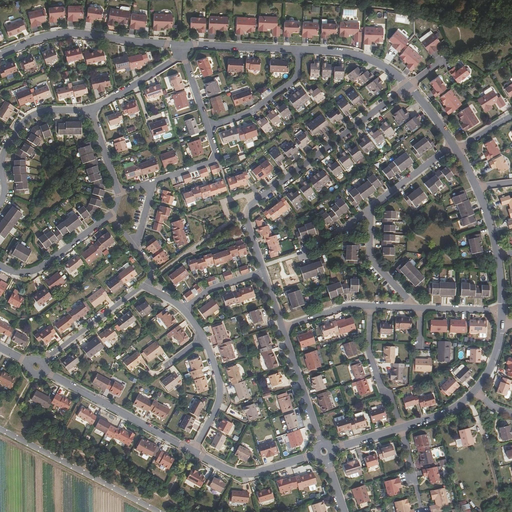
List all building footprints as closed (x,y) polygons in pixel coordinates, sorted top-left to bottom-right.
[(64,16),(64,6),(58,7),(58,6),(53,6),(54,7),(49,7),(50,22),(56,21),(56,18),(56,16),(58,16),(64,16)] [(83,17),(83,6),(68,6),(68,20),(75,20),(75,17),(77,17),(83,17)] [(101,18),(103,9),(97,8),(93,7),(93,8),(88,7),(86,21),(93,22),(93,19),(93,17),(95,17),(101,18)] [(127,23),(129,10),(110,8),(108,24),(115,25),(115,22),(119,22),(122,23),(127,23)] [(46,20),(43,9),(28,12),(32,26),(38,25),(38,22),(40,21),(46,20)] [(145,27),(147,15),(132,13),(130,27),(136,28),(137,25),(140,26),(145,27)] [(172,27),(173,14),(154,13),(153,30),(160,30),(160,27),(164,27),(167,27),(172,27)] [(227,30),(228,17),(209,16),(208,32),(216,33),(216,29),(219,29),(222,30),(227,30)] [(277,26),(277,17),(259,16),(258,30),(267,31),(267,28),(273,28),(273,35),(279,35),(280,28),(277,28),(277,26)] [(205,32),(206,18),(201,18),(201,17),(196,17),(196,18),(190,17),(190,27),(197,27),(199,27),(199,29),(198,32),(205,32)] [(255,31),(256,18),(237,17),(236,34),(243,34),(243,30),(247,31),(250,31),(255,31)] [(18,21),(5,27),(9,36),(21,31),(18,21)] [(299,32),(299,22),(294,22),(294,21),(289,21),(289,22),(284,22),(284,36),(290,36),(290,33),(291,31),(293,31),(299,32)] [(318,34),(318,23),(303,22),(302,36),(309,37),(309,34),(312,34),(318,34)] [(358,31),(359,22),(340,22),(340,36),(348,36),(348,34),(354,34),(354,41),(361,41),(361,34),(358,34),(358,31)] [(336,33),(337,24),(331,24),(331,23),(327,23),(322,23),(321,37),(328,38),(328,35),(328,33),(330,33),(336,33)] [(383,41),(383,28),(365,27),(364,44),(371,44),(371,41),(375,41),(378,41),(383,41)] [(408,40),(410,39),(398,29),(397,31),(408,40)] [(408,41),(396,30),(389,39),(394,43),(396,45),(394,47),(399,52),(408,41)] [(436,45),(441,42),(434,33),(421,42),(430,54),(435,49),(434,47),(436,45)] [(412,70),(422,58),(408,46),(400,56),(403,59),(406,61),(408,63),(406,66),(412,70)] [(80,47),(65,51),(67,61),(83,58),(80,47)] [(58,59),(54,49),(52,48),(50,49),(50,50),(46,52),(42,53),(46,64),(58,59)] [(106,59),(103,50),(103,49),(98,50),(98,51),(94,52),(89,53),(89,50),(84,51),(87,64),(106,59)] [(128,57),(127,54),(123,55),(123,56),(114,58),(116,69),(130,66),(128,57)] [(144,65),(142,54),(128,57),(130,66),(131,69),(135,68),(134,67),(144,65)] [(32,56),(22,60),(26,69),(36,65),(32,56)] [(213,74),(207,58),(198,61),(202,73),(204,77),(213,74)] [(239,60),(228,59),(227,72),(242,72),(243,59),(239,59),(239,60)] [(260,70),(260,60),(254,60),(251,60),(251,59),(246,59),(246,68),(250,68),(250,70),(260,70)] [(286,72),(286,62),(283,62),(281,62),(281,61),(270,60),(270,71),(286,72)] [(17,71),(13,61),(9,63),(9,64),(7,65),(2,66),(3,69),(0,69),(0,72),(2,77),(17,71)] [(319,77),(319,62),(316,62),(316,64),(314,64),(311,64),(310,76),(315,76),(315,77),(319,77)] [(330,77),(331,65),(328,65),(326,65),(326,62),(322,62),(322,77),(326,77),(330,77)] [(343,79),(344,64),(340,64),(340,65),(340,67),(338,67),(334,67),(334,79),(343,79)] [(465,76),(469,73),(464,66),(458,69),(459,69),(457,71),(456,69),(454,67),(449,71),(457,82),(461,79),(462,79),(465,77),(465,76)] [(357,78),(364,72),(362,70),(360,71),(359,70),(357,67),(348,74),(350,78),(350,79),(352,81),(357,78)] [(362,85),(374,76),(372,73),(370,75),(369,74),(367,71),(364,72),(357,78),(360,81),(360,82),(362,85)] [(111,85),(108,74),(91,79),(93,89),(98,87),(99,90),(104,88),(104,86),(111,85)] [(183,85),(179,74),(170,77),(174,88),(175,87),(176,91),(184,88),(183,85)] [(381,85),(380,84),(381,83),(382,82),(378,76),(366,85),(370,91),(372,90),(374,94),(383,88),(381,85)] [(447,88),(444,85),(444,84),(441,80),(441,81),(437,76),(430,82),(434,87),(435,89),(434,89),(431,91),(435,97),(447,88)] [(217,81),(206,84),(208,92),(207,92),(208,96),(221,92),(217,81)] [(72,86),(71,82),(68,83),(68,86),(56,89),(58,98),(70,95),(70,94),(74,94),(72,86)] [(88,92),(86,83),(72,86),(74,94),(75,97),(79,96),(79,94),(83,94),(88,92)] [(163,94),(160,84),(152,87),(152,88),(145,90),(148,99),(154,97),(163,94)] [(51,94),(47,85),(34,90),(35,91),(31,93),(34,100),(38,98),(38,99),(51,94)] [(31,93),(29,88),(15,93),(20,105),(30,101),(30,102),(34,101),(34,100),(31,93)] [(325,98),(318,88),(314,90),(313,92),(312,90),(311,89),(308,91),(317,103),(325,98)] [(310,98),(303,89),(300,91),(299,92),(297,90),(294,92),(303,104),(306,102),(306,101),(310,98)] [(462,104),(450,89),(440,97),(443,101),(445,104),(447,106),(444,108),(448,114),(462,104)] [(252,96),(250,90),(239,93),(242,103),(253,99),(252,96)] [(363,102),(354,90),(346,95),(354,105),(357,102),(358,101),(359,103),(360,105),(363,102)] [(506,104),(502,98),(499,99),(498,97),(493,90),(486,95),(477,100),(485,112),(492,107),(491,105),(496,102),(500,108),(506,104)] [(186,91),(172,95),(177,109),(189,105),(186,95),(187,95),(186,91)] [(303,104),(294,92),(291,94),(293,96),(292,97),(289,99),(290,101),(293,105),(296,109),(300,106),(303,104)] [(351,107),(344,97),(336,103),(346,116),(349,113),(348,112),(346,110),(348,109),(351,107)] [(221,99),(211,102),(215,114),(225,111),(221,99)] [(10,115),(13,110),(12,109),(14,106),(5,100),(0,108),(0,117),(6,121),(9,117),(8,116),(9,114),(10,115)] [(125,105),(122,107),(124,114),(128,113),(128,115),(138,111),(135,101),(125,105)] [(292,113),(284,104),(281,106),(280,107),(279,106),(278,105),(275,107),(284,119),(292,113)] [(479,122),(469,106),(458,113),(460,117),(462,120),(464,123),(461,125),(465,131),(479,122)] [(281,121),(272,109),(269,111),(271,113),(269,114),(267,116),(274,125),(278,122),(278,123),(281,121)] [(411,116),(407,110),(405,111),(404,113),(403,111),(401,109),(393,115),(396,119),(395,119),(399,125),(411,116)] [(343,117),(338,110),(335,113),(333,110),(326,115),(333,124),(337,121),(340,119),(340,120),(343,117)] [(123,119),(120,112),(107,116),(110,125),(120,122),(119,120),(123,119)] [(329,124),(322,114),(314,120),(323,132),(327,130),(325,128),(324,127),(325,126),(329,124)] [(421,124),(418,121),(417,119),(419,118),(420,117),(418,114),(406,123),(411,131),(421,124)] [(186,120),(191,135),(200,132),(195,117),(186,120)] [(152,122),(148,123),(153,136),(168,130),(165,118),(152,123),(152,122)] [(272,127),(264,118),(262,120),(260,121),(259,119),(256,121),(265,133),(268,131),(268,130),(272,127)] [(323,132),(314,120),(307,126),(314,135),(317,132),(318,131),(319,133),(320,135),(323,132)] [(394,132),(385,120),(382,122),(384,124),(383,125),(380,127),(387,137),(391,134),(394,132)] [(66,134),(66,123),(62,123),(59,123),(59,121),(55,121),(55,131),(58,131),(58,134),(66,134)] [(51,135),(47,123),(43,125),(40,126),(39,124),(33,127),(40,135),(43,133),(44,138),(51,135)] [(258,136),(254,125),(242,129),(242,127),(237,129),(240,138),(241,141),(246,139),(246,140),(258,136)] [(38,138),(40,135),(33,127),(29,132),(31,134),(30,136),(27,139),(28,140),(32,143),(36,145),(40,139),(38,138)] [(240,138),(237,129),(233,130),(233,129),(220,133),(224,143),(240,138)] [(385,140),(378,130),(375,133),(374,134),(373,132),(372,131),(368,133),(378,145),(385,140)] [(310,141),(304,132),(297,137),(299,140),(296,142),(301,149),(307,145),(306,144),(310,141)] [(375,147),(366,135),(361,139),(362,140),(363,142),(362,143),(359,145),(365,153),(369,150),(370,151),(375,147)] [(128,149),(123,136),(114,139),(116,146),(116,147),(118,153),(128,149)] [(435,146),(429,138),(427,140),(425,137),(419,142),(425,150),(429,148),(431,146),(432,148),(435,146)] [(200,139),(189,143),(194,157),(204,154),(201,143),(202,143),(200,139)] [(498,148),(496,144),(495,144),(493,140),(485,144),(488,150),(489,151),(487,152),(484,154),(488,159),(500,153),(498,148)] [(92,152),(91,147),(90,145),(92,145),(91,141),(81,144),(82,147),(78,149),(80,156),(92,152)] [(422,153),(425,150),(419,142),(413,146),(415,149),(412,151),(418,158),(421,156),(420,155),(422,153)] [(26,144),(25,143),(22,147),(21,149),(19,148),(16,154),(26,156),(27,154),(30,155),(34,149),(30,146),(26,144)] [(299,151),(294,144),(291,146),(289,144),(282,149),(288,157),(292,154),(295,152),(296,153),(299,151)] [(363,156),(356,147),(353,149),(352,150),(351,149),(350,147),(347,149),(356,162),(363,156)] [(284,157),(277,148),(269,154),(279,166),(282,164),(281,162),(280,161),(281,160),(284,157)] [(178,161),(174,150),(160,155),(164,167),(168,166),(168,165),(178,161)] [(354,164),(344,151),(341,154),(342,155),(344,156),(342,157),(339,160),(346,169),(354,164)] [(94,159),(94,157),(92,152),(80,156),(83,163),(87,162),(88,165),(98,162),(97,159),(94,159)] [(413,162),(405,152),(399,157),(407,167),(411,164),(413,162)] [(26,160),(26,156),(16,154),(16,160),(14,160),(14,166),(26,166),(25,160),(26,160)] [(509,169),(506,164),(507,164),(504,160),(501,156),(489,162),(492,168),(495,167),(496,166),(497,168),(500,173),(509,169)] [(407,167),(399,157),(391,163),(396,171),(399,169),(401,171),(407,167)] [(160,169),(156,159),(139,164),(143,174),(143,175),(160,169)] [(273,169),(267,160),(259,165),(267,175),(270,173),(269,172),(270,171),(273,169)] [(98,168),(97,166),(99,165),(98,162),(88,165),(89,168),(86,169),(88,175),(99,171),(98,168)] [(343,171),(336,162),(333,164),(332,165),(331,164),(330,162),(327,165),(336,177),(343,171)] [(139,164),(139,163),(124,168),(127,179),(143,174),(139,164)] [(395,175),(394,173),(396,171),(391,163),(388,166),(382,170),(389,179),(395,175)] [(267,175),(259,165),(252,171),(259,180),(261,177),(263,176),(264,178),(267,175)] [(26,174),(26,166),(14,166),(13,167),(14,174),(26,174)] [(453,175),(447,167),(443,169),(441,171),(440,169),(437,171),(443,179),(446,177),(447,180),(453,175)] [(330,180),(323,170),(321,172),(319,174),(318,171),(315,174),(324,186),(327,183),(330,180)] [(101,178),(100,176),(99,171),(88,175),(91,182),(94,181),(95,184),(105,184),(105,183),(103,178),(101,178)] [(246,180),(250,178),(246,171),(243,172),(244,174),(239,175),(238,175),(236,175),(236,176),(235,176),(238,186),(244,184),(247,183),(246,180)] [(440,181),(443,179),(437,171),(434,174),(435,175),(433,177),(431,179),(437,187),(442,184),(440,181)] [(27,181),(27,173),(26,174),(14,174),(15,182),(16,182),(27,181)] [(324,186),(315,174),(312,176),(313,178),(312,179),(309,181),(316,190),(320,187),(321,188),(324,186)] [(385,184),(379,176),(376,178),(373,174),(367,179),(368,180),(375,189),(379,186),(381,184),(382,186),(385,184)] [(238,186),(235,176),(231,178),(227,179),(230,189),(238,186)] [(437,187),(431,179),(427,182),(424,183),(432,193),(438,189),(437,187)] [(227,190),(224,180),(220,181),(216,183),(219,192),(227,190)] [(375,189),(368,180),(362,185),(370,195),(376,190),(375,189)] [(28,188),(27,181),(16,182),(16,186),(17,189),(15,189),(15,193),(25,192),(25,189),(28,188)] [(315,193),(305,181),(302,183),(303,184),(305,186),(303,187),(300,189),(307,199),(315,193)] [(219,192),(216,183),(212,184),(211,183),(208,184),(208,185),(211,195),(219,192)] [(103,190),(105,184),(95,184),(94,188),(92,193),(97,195),(102,196),(103,197),(105,191),(103,190)] [(200,188),(198,184),(195,186),(195,187),(191,188),(192,191),(194,198),(202,196),(200,188)] [(211,195),(208,185),(205,187),(200,188),(202,196),(203,198),(204,198),(205,198),(207,198),(207,196),(211,195)] [(370,195),(362,185),(356,189),(363,198),(364,199),(370,195)] [(427,197),(420,187),(413,192),(421,202),(427,197)] [(363,198),(356,189),(355,188),(349,192),(352,196),(349,198),(355,206),(358,204),(357,202),(359,201),(363,198)] [(467,200),(465,196),(464,193),(466,193),(465,189),(456,193),(457,196),(452,198),(455,205),(457,204),(467,200)] [(171,205),(174,197),(170,195),(171,192),(163,190),(162,194),(164,194),(163,198),(162,202),(171,205)] [(194,198),(192,191),(187,193),(183,194),(187,203),(191,202),(192,203),(194,202),(194,201),(195,201),(194,198)] [(303,199),(297,191),(295,193),(294,194),(292,193),(291,191),(286,195),(295,207),(300,203),(300,202),(303,199)] [(421,202),(413,192),(410,194),(407,196),(406,195),(404,197),(409,205),(412,203),(415,206),(421,202)] [(511,217),(511,197),(510,198),(508,199),(507,196),(500,199),(502,205),(509,203),(511,209),(508,209),(511,218),(511,217)] [(291,207),(284,197),(281,200),(282,201),(279,203),(274,206),(281,214),(291,207)] [(100,207),(102,201),(100,201),(96,199),(91,198),(90,203),(89,203),(88,207),(96,212),(98,206),(100,207)] [(349,208),(341,198),(335,203),(336,204),(343,213),(347,210),(349,208)] [(471,207),(469,200),(467,200),(457,204),(460,211),(471,207)] [(13,226),(23,214),(19,211),(21,208),(13,202),(11,205),(12,207),(11,209),(3,219),(13,226)] [(340,215),(343,213),(336,204),(331,208),(333,210),(330,212),(336,220),(339,218),(338,216),(340,215)] [(168,216),(171,208),(161,205),(160,210),(159,213),(157,213),(156,216),(164,218),(164,215),(168,216)] [(96,212),(88,207),(85,208),(83,206),(77,210),(84,219),(87,217),(90,215),(91,217),(96,212)] [(273,220),(281,214),(274,206),(270,209),(268,211),(267,210),(263,213),(268,219),(271,216),(273,220)] [(474,214),(471,207),(460,211),(462,218),(472,215),(474,214)] [(396,219),(396,211),(385,211),(385,216),(385,218),(383,218),(383,222),(392,222),(393,219),(396,219)] [(336,220),(330,212),(328,214),(326,212),(320,216),(327,225),(330,222),(332,221),(333,222),(336,220)] [(82,223),(75,213),(68,218),(76,228),(82,223)] [(475,222),(474,219),(472,215),(462,218),(461,219),(463,226),(468,225),(469,228),(478,224),(477,221),(475,222)] [(271,233),(268,225),(266,226),(265,222),(260,216),(256,220),(259,228),(260,232),(261,236),(264,235),(271,233)] [(76,228),(68,218),(62,222),(69,231),(70,232),(76,228)] [(4,238),(13,226),(3,219),(0,223),(0,236),(1,235),(4,238)] [(184,227),(181,219),(172,222),(173,227),(172,227),(173,231),(183,227),(184,227)] [(318,231),(315,221),(305,225),(305,226),(309,237),(316,234),(315,231),(318,231)] [(69,231),(62,222),(56,226),(58,229),(55,231),(62,239),(64,237),(63,235),(65,233),(69,231)] [(395,231),(395,225),(392,225),(392,222),(383,222),(382,225),(385,225),(384,228),(384,231),(389,231),(395,231)] [(309,237),(305,226),(298,228),(299,231),(296,232),(299,242),(303,241),(302,239),(305,238),(309,237)] [(185,235),(183,227),(173,231),(174,235),(175,238),(185,235)] [(62,239),(55,231),(53,233),(51,230),(45,235),(52,244),(55,241),(57,239),(59,241),(62,239)] [(101,251),(114,241),(108,232),(105,235),(104,234),(101,236),(101,237),(98,239),(98,240),(95,243),(101,251)] [(279,243),(276,235),(272,236),(271,233),(264,235),(265,239),(267,238),(268,242),(269,246),(279,243)] [(481,244),(480,240),(480,237),(481,237),(481,233),(471,236),(472,239),(469,240),(470,247),(481,244)] [(52,244),(45,235),(44,234),(38,238),(41,242),(38,244),(44,252),(47,250),(46,248),(49,246),(52,244)] [(395,241),(395,235),(389,235),(384,234),(384,238),(384,240),(382,240),(382,244),(392,244),(392,241),(395,241)] [(188,243),(185,235),(175,238),(177,242),(178,246),(188,243)] [(161,247),(159,244),(159,242),(158,241),(156,241),(154,237),(148,242),(150,245),(148,246),(150,249),(153,253),(155,252),(161,248),(161,247)] [(358,249),(358,246),(360,246),(360,242),(350,242),(350,245),(347,245),(347,253),(358,253),(358,249)] [(281,251),(279,243),(269,246),(270,250),(271,253),(270,254),(271,258),(278,255),(277,252),(281,251)] [(18,259),(24,248),(18,244),(16,248),(13,246),(8,255),(11,257),(12,255),(15,257),(18,259)] [(90,248),(81,254),(88,264),(100,255),(92,244),(89,247),(90,248)] [(248,255),(244,244),(237,247),(239,255),(240,256),(244,255),(244,257),(248,255)] [(394,255),(395,248),(392,248),(392,244),(382,244),(382,248),(384,248),(383,250),(383,255),(394,255)] [(483,251),(482,249),(481,244),(470,247),(472,254),(475,253),(476,256),(485,254),(485,251),(483,251)] [(237,247),(236,245),(228,248),(229,250),(232,259),(236,258),(235,256),(239,255),(237,247)] [(25,262),(31,251),(24,248),(18,259),(25,262)] [(166,255),(166,253),(165,252),(163,252),(161,248),(155,252),(157,255),(155,257),(157,260),(160,264),(168,258),(166,255)] [(232,259),(229,250),(225,251),(224,250),(222,251),(221,252),(220,252),(224,262),(227,261),(232,259)] [(224,262),(220,252),(217,254),(215,253),(213,254),(213,255),(212,255),(215,264),(215,265),(220,263),(224,262)] [(212,255),(211,253),(204,256),(204,258),(207,266),(211,264),(211,266),(215,264),(212,255)] [(358,258),(358,253),(347,253),(346,260),(349,260),(349,263),(359,264),(359,260),(357,260),(358,258)] [(70,273),(81,265),(80,264),(83,262),(78,255),(76,257),(75,256),(71,259),(72,260),(69,263),(65,266),(70,273)] [(207,266),(204,258),(196,260),(200,270),(200,271),(204,270),(203,269),(207,267),(207,266)] [(326,267),(323,258),(320,259),(320,261),(318,262),(315,263),(318,273),(324,271),(323,268),(326,267)] [(196,260),(196,259),(188,261),(191,271),(195,269),(196,271),(200,270),(196,260)] [(405,275),(414,266),(409,261),(406,264),(403,262),(396,269),(399,271),(400,270),(402,272),(405,275)] [(318,273),(315,263),(308,265),(311,277),(319,275),(318,273)] [(129,280),(138,274),(131,265),(119,274),(120,275),(125,282),(126,283),(130,281),(129,280)] [(189,274),(183,265),(180,268),(178,268),(177,269),(176,270),(176,271),(182,279),(185,277),(189,274)] [(311,277),(308,265),(303,267),(300,268),(304,280),(311,277)] [(411,281),(420,272),(414,266),(405,275),(411,281)] [(179,281),(182,279),(176,271),(173,273),(171,273),(170,274),(169,276),(175,284),(179,281)] [(66,282),(58,272),(48,279),(48,278),(44,281),(52,292),(66,282)] [(422,281),(425,278),(420,272),(411,281),(414,284),(416,286),(414,287),(417,290),(424,283),(422,281)] [(122,284),(125,282),(120,275),(107,285),(113,293),(120,288),(119,287),(122,284)] [(358,292),(359,279),(351,279),(351,283),(346,283),(347,293),(351,293),(351,291),(354,291),(358,292)] [(347,293),(346,283),(341,285),(340,282),(334,284),(338,294),(341,293),(343,292),(344,294),(347,293)] [(447,295),(448,282),(440,282),(440,283),(440,295),(442,295),(447,295)] [(455,295),(456,283),(448,282),(447,295),(452,295),(455,295)] [(440,295),(440,283),(429,283),(429,293),(433,293),(433,294),(440,295)] [(469,296),(469,285),(469,283),(462,283),(461,295),(469,296)] [(338,294),(334,284),(327,286),(331,298),(338,296),(338,294)] [(478,298),(479,288),(476,288),(476,285),(469,285),(469,296),(473,296),(475,296),(475,298),(478,298)] [(489,297),(490,285),(482,285),(482,288),(479,288),(478,298),(482,298),(482,296),(485,296),(489,297)] [(255,296),(252,286),(245,289),(245,288),(240,290),(241,291),(237,293),(240,301),(244,300),(255,296)] [(106,298),(105,297),(108,294),(102,287),(88,298),(94,307),(106,298)] [(45,288),(33,297),(39,306),(52,296),(45,288)] [(303,297),(300,290),(296,291),(295,288),(285,291),(286,295),(288,294),(289,297),(291,301),(303,297)] [(15,289),(8,301),(19,308),(24,299),(17,295),(19,291),(15,289)] [(240,301),(237,293),(233,294),(233,292),(223,296),(226,306),(236,303),(236,304),(240,302),(240,301)] [(301,306),(305,304),(303,297),(291,301),(292,305),(293,308),(291,309),(292,312),(302,309),(301,306)] [(205,318),(220,308),(213,299),(207,304),(208,304),(206,306),(205,305),(199,310),(205,318)] [(142,317),(153,309),(147,301),(143,304),(144,304),(141,306),(140,305),(136,308),(142,317)] [(81,316),(88,310),(82,303),(69,313),(69,314),(74,320),(74,321),(77,319),(78,319),(81,317),(81,316)] [(262,317),(261,312),(260,312),(259,309),(250,312),(254,324),(263,321),(262,317)] [(172,318),(170,315),(167,311),(166,313),(163,310),(157,315),(159,318),(160,318),(168,327),(175,322),(175,321),(177,320),(174,317),(172,318)] [(122,330),(137,320),(130,312),(120,320),(117,323),(122,330)] [(72,324),(70,322),(74,320),(69,314),(66,317),(66,316),(54,325),(61,332),(72,324)] [(411,329),(412,318),(407,318),(404,318),(404,317),(400,317),(400,318),(396,318),(396,328),(411,329)] [(356,329),(352,318),(345,320),(341,321),(340,320),(336,322),(341,334),(356,329)] [(466,321),(466,319),(461,319),(461,321),(451,320),(450,332),(465,333),(465,332),(466,321)] [(0,331),(6,334),(11,326),(0,320),(0,331)] [(336,322),(336,320),(329,323),(329,324),(326,325),(321,327),(324,336),(336,332),(337,335),(341,334),(336,322)] [(447,332),(448,320),(443,320),(443,321),(431,321),(431,331),(447,332)] [(486,333),(487,322),(480,321),(480,320),(470,320),(470,332),(486,333)] [(228,337),(223,324),(213,327),(219,344),(220,344),(227,342),(226,338),(228,337)] [(393,324),(381,324),(380,334),(392,334),(393,324)] [(56,332),(51,325),(38,334),(38,333),(34,336),(38,341),(42,339),(46,344),(50,341),(49,340),(51,338),(55,336),(53,334),(56,332)] [(188,337),(181,329),(181,328),(178,325),(169,332),(172,336),(173,335),(180,343),(188,337)] [(109,342),(118,335),(112,327),(106,331),(99,335),(104,342),(107,340),(109,342)] [(28,338),(13,330),(9,336),(13,338),(12,340),(24,346),(28,338)] [(308,333),(297,336),(301,348),(316,343),(311,330),(307,331),(308,333)] [(272,345),(268,334),(266,335),(260,337),(258,337),(262,348),(260,348),(261,353),(271,349),(272,349),(271,345),(272,345)] [(90,358),(104,347),(96,337),(91,341),(92,342),(89,344),(83,349),(90,358)] [(235,358),(231,344),(232,343),(231,340),(227,342),(220,344),(221,347),(220,347),(221,352),(223,352),(224,356),(223,356),(224,362),(235,358)] [(165,352),(157,341),(156,341),(143,350),(151,360),(160,353),(161,354),(165,352)] [(354,341),(344,344),(348,357),(358,354),(354,341)] [(450,362),(451,341),(439,341),(439,353),(441,353),(440,361),(450,362)] [(395,363),(395,346),(385,346),(385,359),(387,359),(387,363),(395,363)] [(276,358),(274,353),(273,353),(271,349),(261,353),(263,357),(264,357),(269,369),(279,366),(277,361),(276,361),(275,359),(276,358)] [(480,362),(481,349),(471,349),(470,362),(480,362)] [(322,366),(317,350),(305,354),(307,358),(309,366),(308,366),(309,370),(322,366)] [(140,360),(143,358),(138,351),(124,361),(130,369),(141,361),(140,360)] [(74,354),(62,363),(68,370),(80,362),(74,354)] [(201,368),(204,367),(200,357),(190,361),(193,371),(191,371),(192,377),(194,376),(203,373),(201,368)] [(432,372),(432,358),(428,358),(428,359),(416,359),(415,371),(432,372)] [(365,374),(361,362),(351,366),(355,378),(356,377),(357,381),(365,379),(363,375),(365,374)] [(241,378),(237,364),(227,368),(228,373),(230,372),(231,375),(229,376),(231,381),(232,381),(234,384),(235,384),(241,382),(240,378),(241,378)] [(462,383),(472,373),(466,366),(461,370),(456,376),(462,383)] [(391,374),(391,380),(393,380),(393,381),(403,381),(403,367),(394,367),(394,371),(394,374),(391,374)] [(16,378),(10,375),(10,376),(2,372),(2,373),(0,372),(0,382),(11,388),(16,378)] [(280,379),(279,376),(280,376),(279,372),(269,376),(272,386),(282,383),(281,379),(280,379)] [(178,381),(181,379),(176,373),(173,375),(169,378),(168,377),(162,381),(168,390),(179,383),(178,381)] [(207,384),(206,381),(207,380),(206,376),(204,377),(203,373),(194,376),(199,393),(209,390),(207,384)] [(106,388),(110,381),(97,374),(92,383),(105,390),(106,388)] [(321,375),(312,378),(315,388),(316,388),(317,391),(327,388),(325,384),(324,385),(321,375)] [(452,393),(460,385),(452,377),(441,388),(447,395),(451,391),(452,393)] [(508,390),(511,380),(503,377),(501,381),(496,392),(505,396),(506,396),(508,390)] [(371,392),(367,382),(365,378),(365,379),(357,381),(356,382),(361,395),(371,392)] [(119,396),(124,387),(115,382),(114,383),(110,381),(106,388),(110,390),(110,391),(119,396)] [(249,396),(244,381),(241,382),(235,384),(240,399),(249,396)] [(52,402),(53,400),(50,399),(50,398),(37,390),(32,400),(49,409),(52,402)] [(333,408),(328,395),(331,394),(329,391),(318,394),(319,398),(321,404),(322,408),(323,411),(333,408)] [(291,402),(289,395),(288,396),(287,392),(278,395),(278,396),(283,413),(293,409),(292,404),(291,404),(290,402),(291,402)] [(67,411),(72,401),(66,398),(66,399),(57,394),(53,400),(52,402),(67,411)] [(149,409),(153,402),(139,394),(134,404),(138,406),(138,405),(148,411),(149,409)] [(436,403),(433,394),(418,398),(420,403),(421,407),(424,406),(425,407),(436,403)] [(418,398),(418,396),(414,397),(414,395),(403,398),(406,407),(420,403),(418,398)] [(165,419),(171,409),(158,402),(158,401),(155,399),(153,402),(149,409),(153,411),(160,415),(160,416),(165,419)] [(196,399),(189,411),(198,416),(205,403),(196,399)] [(254,403),(243,407),(245,413),(247,412),(250,420),(259,417),(254,403)] [(97,416),(93,414),(93,413),(82,407),(78,416),(93,424),(97,416)] [(387,417),(384,407),(369,411),(373,423),(377,421),(376,420),(387,417)] [(299,426),(296,419),(294,412),(285,415),(289,429),(299,426)] [(192,425),(196,419),(187,414),(180,427),(189,433),(192,428),(190,428),(192,425)] [(366,426),(367,424),(364,415),(353,418),(354,420),(350,421),(352,428),(353,429),(360,427),(363,426),(364,427),(366,426)] [(117,429),(111,425),(111,424),(100,418),(95,427),(106,433),(105,435),(112,438),(113,436),(117,429)] [(220,425),(218,428),(229,434),(234,424),(224,418),(220,425)] [(350,421),(349,418),(335,423),(338,432),(348,429),(348,430),(352,428),(350,421)] [(510,425),(500,427),(503,441),(511,438),(511,434),(511,435),(511,434),(511,431),(511,429),(510,425)] [(136,434),(131,432),(130,433),(129,433),(122,429),(121,430),(118,428),(117,429),(113,436),(130,445),(136,434)] [(469,428),(459,430),(463,447),(474,444),(472,437),(469,428)] [(303,443),(300,434),(301,433),(300,429),(288,433),(292,448),(302,445),(303,443)] [(219,450),(227,437),(219,432),(211,446),(219,450)] [(430,446),(427,434),(415,436),(418,448),(419,452),(420,452),(430,449),(429,446),(430,446)] [(152,456),(158,446),(154,444),(153,445),(146,441),(143,439),(137,450),(148,455),(149,454),(152,456)] [(278,452),(274,441),(259,446),(262,457),(267,455),(267,456),(274,454),(274,453),(278,452)] [(395,454),(393,445),(378,450),(381,459),(395,454)] [(247,462),(252,453),(240,446),(235,454),(240,457),(242,458),(242,459),(247,462)] [(434,463),(431,449),(430,449),(420,452),(422,461),(421,461),(422,466),(434,463)] [(162,451),(156,462),(170,469),(175,460),(166,455),(166,454),(162,451)] [(376,455),(365,458),(368,468),(379,464),(376,455)] [(363,473),(359,461),(356,463),(355,461),(350,462),(350,464),(348,464),(344,466),(347,476),(358,472),(359,474),(363,473)] [(440,476),(439,471),(438,471),(437,466),(423,470),(425,476),(427,476),(427,475),(429,475),(430,477),(431,483),(440,481),(439,476),(440,476)] [(206,478),(203,476),(199,473),(197,472),(197,471),(193,469),(192,470),(187,479),(201,487),(206,478)] [(318,486),(314,472),(306,475),(307,476),(300,478),(300,476),(300,475),(295,477),(299,486),(300,490),(304,489),(304,490),(309,488),(315,486),(318,486)] [(221,493),(226,484),(223,482),(223,481),(218,479),(214,477),(214,478),(211,476),(206,484),(209,486),(221,493)] [(299,486),(295,477),(292,478),(291,477),(283,480),(282,480),(281,479),(277,480),(277,481),(280,492),(299,486)] [(401,485),(399,478),(385,481),(389,496),(400,494),(399,488),(398,485),(401,485)] [(371,501),(365,485),(352,489),(354,493),(355,493),(357,497),(359,505),(371,501)] [(272,487),(257,491),(260,501),(274,496),(272,487)] [(449,506),(445,488),(431,491),(433,500),(435,499),(437,505),(430,506),(431,511),(435,511),(438,511),(438,508),(441,508),(449,506)] [(249,501),(250,492),(246,492),(242,492),(242,491),(233,490),(232,501),(245,501),(249,501)] [(414,511),(414,509),(411,510),(410,507),(409,503),(408,499),(395,502),(397,511),(414,511)] [(327,511),(327,509),(326,510),(324,506),(325,506),(324,501),(313,505),(314,511),(327,511)]
